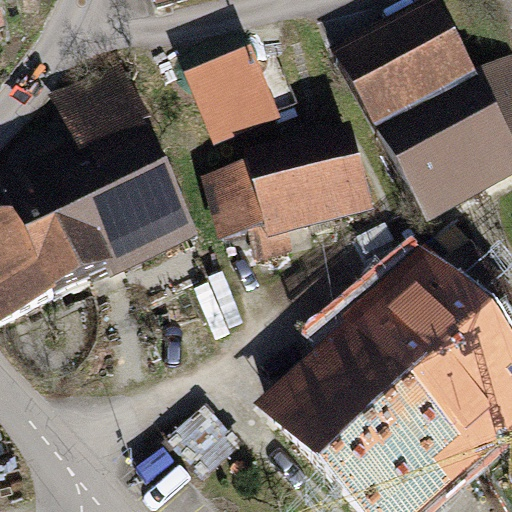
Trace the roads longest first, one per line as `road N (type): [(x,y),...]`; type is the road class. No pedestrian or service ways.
road 1 (track): [(211,398),(321,511)]
road 2 (residential): [(104,511),(0,397)]
road 3 (residential): [(0,118),(78,24),(84,0)]
